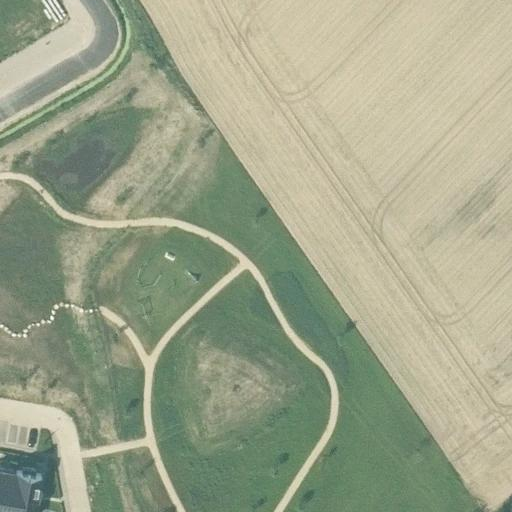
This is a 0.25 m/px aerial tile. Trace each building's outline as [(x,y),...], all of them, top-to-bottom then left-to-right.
[(19,0),(0,0),(0,11),(16,40),(36,28),(19,0)] [(19,0),(36,28),(38,28),(37,26),(56,15),(50,4),(51,3),(49,0),(19,0)] [(0,11),(0,45),(1,47),(14,40),(15,41),(16,40),(0,11)] [(0,511),(8,511),(16,470),(0,467),(0,511)] [(8,511),(33,511),(41,473),(34,472),(35,469),(23,467),(22,470),(16,469),(16,470),(8,511)]
